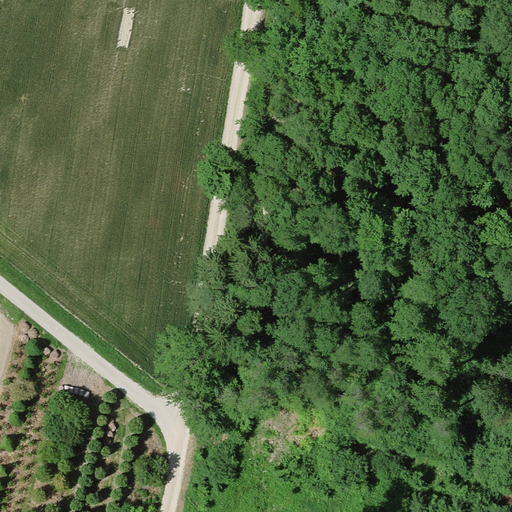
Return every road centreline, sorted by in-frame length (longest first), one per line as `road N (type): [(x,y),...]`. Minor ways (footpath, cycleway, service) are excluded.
road 1 (track): [(161,511),(254,0)]
road 2 (track): [(0,297),(176,440)]
